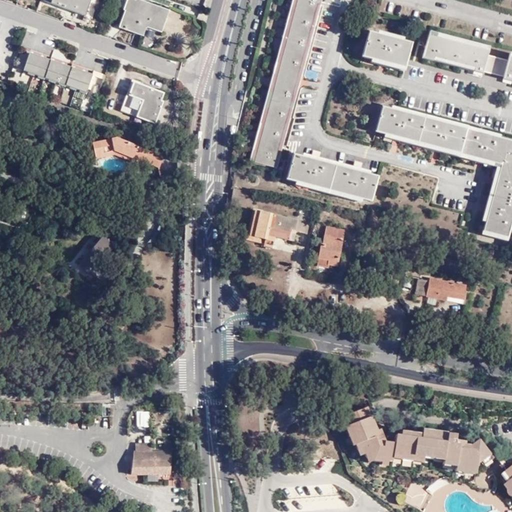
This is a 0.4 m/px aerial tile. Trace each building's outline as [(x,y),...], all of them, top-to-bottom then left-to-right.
[(87,19),(93,0),(55,0),(52,8),(87,19)] [(303,83),(322,0),(297,0),(288,37),(258,165),(281,171),(303,83)] [(174,14),(140,1),(138,4),(131,1),(126,14),(133,17),(127,33),(145,39),(148,31),(159,35),(164,22),(170,24),(174,14)] [(159,35),(165,37),(170,24),(164,22),(159,35)] [(488,50),(429,35),(422,61),(432,64),(433,61),(474,72),(473,74),(477,75),(481,77),(482,74),(502,79),(502,82),(506,83),(511,85),(511,81),(511,80),(511,56),(509,55),(506,63),(486,58),(488,50)] [(402,71),(409,47),(393,43),(394,39),(386,38),(385,41),(368,36),(361,60),(378,65),(402,71)] [(87,95),(93,78),(31,55),(24,73),(87,95)] [(161,106),(166,94),(137,83),(132,95),(128,94),(121,111),(156,125),(164,108),(161,106)] [(511,144),(387,112),(382,134),(398,138),(439,150),(486,164),(501,168),(498,182),(492,210),(486,235),(510,241),(511,233),(511,144)] [(164,167),(168,156),(154,151),(153,151),(120,139),(96,144),(100,156),(118,152),(135,158),(137,157),(164,167)] [(290,179),(373,205),(379,181),(355,174),(313,162),(295,156),(290,179)] [(292,239),(298,220),(257,210),(252,234),(268,238),(269,234),(292,239)] [(323,242),(321,255),(331,258),(330,261),(340,264),(349,228),(333,224),(328,243),(323,242)] [(79,265),(90,274),(115,245),(104,236),(79,265)] [(331,258),(321,255),(319,263),(330,265),(330,261),(331,258)] [(386,284),(396,287),(399,275),(389,273),(386,284)] [(433,282),(429,296),(429,297),(449,302),(450,297),(466,300),(469,287),(433,278),(433,282)] [(417,294),(429,296),(433,282),(421,279),(417,294)] [(450,297),(449,302),(464,306),(466,300),(450,297)] [(366,407),(349,414),(353,423),(348,425),(352,435),(356,445),(358,450),(361,449),(364,455),(365,458),(369,457),(372,463),(381,464),(382,461),(388,462),(391,463),(392,459),(392,454),(402,456),(412,457),(423,459),(423,457),(424,453),(433,454),(443,455),(442,460),(455,462),(454,466),(464,468),(475,469),(476,463),(480,460),(489,454),(481,444),(477,438),(468,445),(464,445),(464,442),(451,440),(451,438),(426,435),(425,440),(396,436),(394,444),(385,443),(382,447),(379,447),(367,418),(370,416),(366,407)] [(352,435),(348,425),(344,427),(348,437),(352,435)] [(485,441),(481,444),(489,454),(491,457),(495,455),(485,441)] [(170,474),(172,451),(136,452),(131,478),(135,479),(135,483),(149,484),(150,474),(170,474)] [(491,457),(489,454),(480,460),(482,464),(491,457)]
